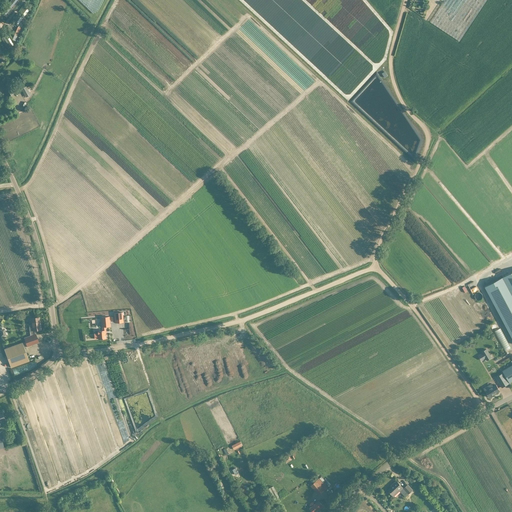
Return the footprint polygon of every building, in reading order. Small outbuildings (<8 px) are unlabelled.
[(13,0),(3,12),(5,14),(3,16),(4,16),(17,0),(13,0)] [(431,22),(460,41),(486,0),(442,0),(445,1),(431,22)] [(22,27),(25,20),(26,17),(25,16),(29,10),(27,8),(16,22),(18,24),(22,27)] [(6,36),(1,38),(7,49),(12,46),(6,36)] [(7,96),(16,92),(12,83),(3,88),(7,96)] [(511,272),(485,287),(511,337),(511,272)] [(123,312),(114,313),(115,323),(123,322),(123,312)] [(101,327),(102,327),(103,330),(98,331),(98,333),(94,334),(95,339),(98,339),(106,338),(105,332),(106,332),(105,327),(110,326),(109,316),(101,317),(101,327)] [(39,317),(34,318),(31,318),(32,325),(29,325),(30,331),(30,336),(24,338),(27,346),(38,341),(36,334),(35,334),(35,330),(41,329),(40,324),(39,317)] [(506,351),(511,348),(511,347),(503,329),(496,332),(506,351)] [(4,349),(11,368),(29,361),(22,342),(4,349)] [(482,353),(478,355),(480,358),(484,355),(487,360),(492,358),(487,349),(482,352),(482,353)] [(104,358),(98,360),(124,442),(131,440),(104,358)] [(28,372),(39,368),(37,361),(25,365),(28,372)] [(500,375),(496,377),(502,387),(511,381),(511,364),(502,370),(504,373),(503,373),(500,375)] [(131,396),(125,376),(119,378),(120,382),(114,384),(115,385),(118,384),(123,399),(131,396)] [(111,450),(116,448),(95,381),(90,383),(92,389),(87,391),(88,395),(91,394),(95,404),(92,405),(93,406),(91,406),(101,438),(107,456),(112,455),(111,450)] [(484,389),(489,397),(500,391),(496,385),(489,389),(487,387),(484,389)] [(19,404),(24,402),(21,392),(16,394),(19,404)] [(139,424),(156,419),(148,393),(128,399),(137,429),(140,428),(139,424)] [(52,451),(61,482),(67,480),(58,449),(52,451)] [(36,451),(47,487),(52,485),(42,450),(36,451)] [(311,485),(316,491),(319,494),(324,490),(327,487),(319,478),(316,481),(311,485)] [(413,490),(411,488),(408,484),(403,488),(396,481),(393,484),(393,485),(388,490),(391,494),(394,496),(400,490),(406,496),(413,490)] [(276,487),(270,490),(276,501),(281,498),(276,487)] [(412,498),(425,511),(436,511),(441,508),(422,488),(412,498)] [(310,505),(311,508),(310,508),(311,509),(313,511),(314,511),(323,505),(319,501),(316,503),(315,502),(314,502),(313,502),(310,504),(310,505)]
